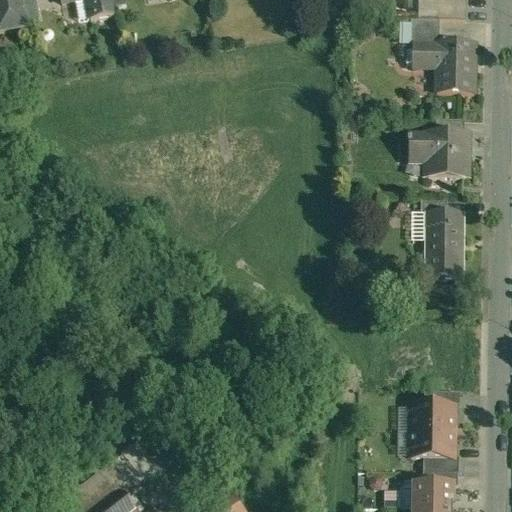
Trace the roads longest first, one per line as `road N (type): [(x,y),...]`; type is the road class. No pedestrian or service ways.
road 1 (residential): [(498,0),(496,356)]
road 2 (residential): [(496,356),(494,511)]
